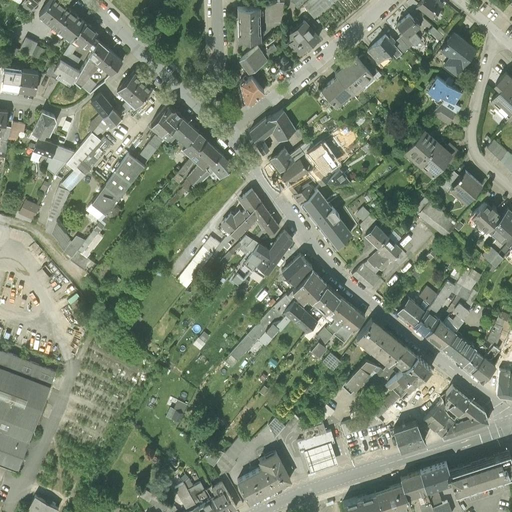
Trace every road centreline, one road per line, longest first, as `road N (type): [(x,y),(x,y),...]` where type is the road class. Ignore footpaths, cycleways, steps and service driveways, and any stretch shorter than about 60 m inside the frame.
road 1 (residential): [(227,136),(340,276),(511,420)]
road 2 (secondary): [(261,511),(511,426)]
road 3 (residential): [(227,136),(390,0)]
road 4 (residential): [(500,36),(471,129),(481,161),(511,189)]
road 5 (residential): [(0,96),(71,107),(140,50)]
